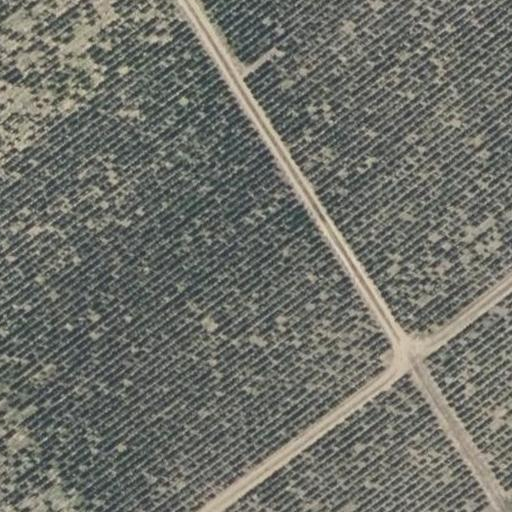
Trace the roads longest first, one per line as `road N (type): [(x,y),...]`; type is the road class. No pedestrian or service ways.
road 1 (track): [(182,0),(506,511)]
road 2 (track): [(511,282),(208,511)]
